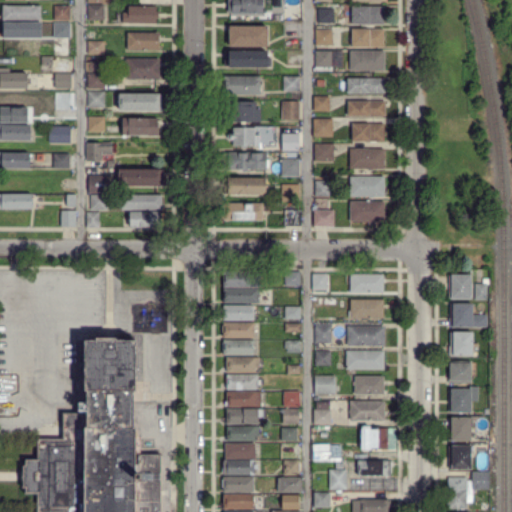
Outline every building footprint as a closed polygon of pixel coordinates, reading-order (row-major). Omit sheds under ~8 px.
[(261,0),(261,12),(228,11),(228,0),(261,0)] [(271,0),(271,7),(282,9),(283,0),(271,0)] [(102,19),(87,19),(87,5),(102,5),(102,19)] [(40,21),(2,21),(2,6),(40,7),(40,21)] [(68,19),(54,19),(54,6),(68,6),(68,19)] [(154,23),(136,23),(121,23),(121,13),(128,13),(128,7),(136,7),(154,7),(154,14),(157,14),(157,18),(154,18),(154,23)] [(352,24),(352,7),(383,7),(383,24),(352,24)] [(300,17),(287,17),(287,8),(300,9),(300,17)] [(333,23),(318,22),(318,8),(334,9),(333,23)] [(69,36),(53,36),(53,22),(69,23),(69,36)] [(37,41),(32,41),(32,37),(2,37),(2,24),(39,24),(39,37),(37,37),(37,41)] [(267,47),(229,46),(229,26),(267,26),(267,47)] [(315,44),(316,30),(331,30),(331,44),(315,44)] [(351,46),(351,30),(383,30),(383,46),(351,46)] [(157,49),(136,49),(126,49),(127,34),(136,34),(155,34),(155,32),(157,32),(157,49)] [(102,54),(87,54),(87,40),(102,40),(102,54)] [(225,67),(224,51),(266,51),(266,58),(270,58),(270,67),(225,67)] [(383,71),(350,70),(350,51),(384,51),(383,71)] [(300,65),(287,65),(287,52),(300,52),(300,65)] [(331,67),(316,67),(316,52),(331,53),(331,67)] [(40,64),(40,55),(52,55),(52,65),(40,64)] [(158,78),(135,78),(126,78),(126,69),(123,69),(123,66),(125,66),(125,59),(136,59),(158,59),(158,78)] [(97,70),(89,70),(90,62),(97,62),(97,70)] [(54,87),(54,72),(70,72),(70,87),(54,87)] [(0,88),(0,74),(26,74),(26,78),(30,78),(30,83),(26,83),(26,88),(0,88)] [(88,88),(88,74),(104,74),(104,88),(88,88)] [(259,94),(224,94),(224,77),(259,77),(259,94)] [(297,90),(283,90),(283,78),(297,78),(297,90)] [(384,93),(347,93),(347,78),(384,78),(384,93)] [(103,106),(88,106),(88,93),(103,92),(103,106)] [(55,107),(55,94),(69,93),(69,106),(55,107)] [(135,110),(118,110),(118,94),(135,94),(163,94),(162,110),(135,110)] [(313,111),(313,97),(329,97),(329,110),(313,111)] [(384,116),(348,116),(347,101),(384,101),(384,116)] [(259,122),(223,122),(224,102),(255,102),(255,109),(259,109),(259,122)] [(299,118),(286,118),(286,102),(299,102),(299,118)] [(26,122),(0,121),(0,108),(26,108),(26,122)] [(103,131),(88,131),(88,117),(103,117),(103,131)] [(135,134),(122,134),(122,119),(135,119),(157,119),(157,134),(135,134)] [(313,136),(313,119),(332,119),(332,136),(313,136)] [(383,140),(351,140),(352,123),(383,124),(383,140)] [(69,142),(48,142),(48,125),(69,125),(69,142)] [(29,140),(0,139),(0,126),(29,126),(29,140)] [(232,145),(232,140),(227,140),(227,135),(232,135),(233,128),(254,128),(254,135),(258,136),(258,143),(261,143),(261,145),(232,145)] [(297,146),(284,146),(284,135),(297,135),(297,146)] [(100,160),(86,160),(86,143),(110,143),(110,154),(100,154),(100,160)] [(332,160),(315,160),(315,145),(332,144),(332,160)] [(349,168),(349,149),(382,149),(382,168),(349,168)] [(67,167),(52,167),(53,153),(68,154),(67,167)] [(224,169),(224,160),(221,160),(221,154),(224,154),(224,153),(266,153),(266,160),(268,160),(268,169),(224,169)] [(28,168),(0,167),(0,155),(28,155),(28,168)] [(297,175),(281,175),(281,159),(297,160),(297,175)] [(134,184),(118,184),(119,169),(135,169),(158,169),(158,171),(164,171),(164,174),(165,174),(165,177),(163,177),(163,184),(134,184)] [(90,176),(108,176),(107,193),(90,193),(90,176)] [(372,198),(368,198),(368,196),(350,196),(350,177),(383,178),(383,196),(372,196),(372,198)] [(70,192),(58,192),(58,190),(55,190),(55,182),(58,182),(58,178),(70,178),(70,192)] [(224,192),(224,185),(221,185),(221,182),(225,182),(225,178),(264,178),(264,192),(224,192)] [(328,196),(315,196),(315,181),(328,181),(328,196)] [(281,201),(281,184),(299,184),(299,201),(281,201)] [(0,207),(0,194),(30,194),(30,207),(0,207)] [(74,205),(66,205),(66,195),(74,195),(74,205)] [(91,209),(91,196),(106,195),(106,209),(91,209)] [(161,210),(134,210),(121,210),(121,196),(134,196),(161,196),(161,210)] [(373,224),(370,223),(370,221),(350,221),(350,202),(383,202),(383,221),(373,221),(373,224)] [(261,221),(223,221),(223,218),(221,218),(221,206),(223,206),(223,204),(262,204),(262,211),(264,211),(264,215),(261,215),(261,221)] [(300,226),(285,226),(285,210),(300,210),(300,226)] [(327,227),(315,226),(315,210),(328,210),(327,227)] [(74,226),(61,226),(62,212),(74,212),(74,226)] [(98,227),(87,227),(87,213),(98,213),(98,227)] [(162,227),(134,227),(130,227),(130,213),(134,213),(162,213),(162,227)] [(300,289),(287,289),(287,272),(300,272),(300,289)] [(223,286),(223,273),(257,273),(257,286),(223,286)] [(326,289),(313,289),(313,274),(325,274),(326,289)] [(350,292),(350,275),(382,275),(382,292),(350,292)] [(470,298),(449,298),(448,276),(470,276),(470,298)] [(485,299),(475,299),(475,284),(485,284),(485,299)] [(257,303),(223,302),(223,298),(221,298),(221,291),(223,291),(223,290),(257,290),(257,303)] [(349,317),(350,316),(348,316),(348,311),(350,311),(350,300),(382,300),(382,317),(349,317)] [(448,327),(448,318),(450,318),(450,304),(471,304),(471,315),(485,315),(485,327),(448,327)] [(252,321),(223,321),(223,306),(252,306),(252,321)] [(285,319),(284,308),(299,307),(299,318),(285,319)] [(223,338),(223,333),(221,333),(221,326),(223,326),(223,323),(252,323),(252,338),(223,338)] [(383,345),(347,344),(347,326),(383,326),(383,345)] [(329,342),(315,342),(315,328),(329,328),(329,342)] [(471,355),(448,355),(448,346),(450,346),(450,333),(472,333),(472,344),(477,344),(477,347),(476,347),(476,350),(471,350),(471,355)] [(36,511),(36,492),(25,492),(25,487),(22,487),(22,466),(24,466),(24,460),(36,460),(37,439),(63,439),(63,413),(86,413),(86,391),(84,391),(84,340),(133,340),(134,340),(134,391),(133,391),(132,391),(132,428),(134,428),(134,455),(159,455),(159,511),(36,511)] [(253,355),(223,354),(223,349),(222,349),(222,343),(223,343),(223,341),(253,341),(253,355)] [(298,351),(286,351),(286,348),(284,348),(284,342),(287,342),(287,341),(298,341),(298,351)] [(330,365),(315,364),(315,351),(329,352),(330,365)] [(383,369),(346,369),(346,351),(383,351),(383,369)] [(254,371),(226,371),(226,366),(225,366),(225,360),(227,360),(227,358),(258,358),(258,367),(254,367),(254,371)] [(470,383),(448,383),(448,363),(473,363),(473,377),(470,377),(470,383)] [(227,390),(227,382),(225,382),(225,377),(226,377),(227,375),(257,375),(256,380),(259,380),(259,384),(256,384),(256,390),(227,390)] [(333,394),(314,393),(314,376),(333,376),(333,394)] [(354,394),(354,392),(353,392),(353,386),(352,386),(352,383),(355,383),(355,376),(383,376),(383,394),(354,394)] [(469,412),(448,411),(448,389),(469,389),(469,387),(476,387),(476,400),(474,400),(474,402),(469,402),(469,412)] [(225,406),(225,402),(227,402),(227,392),(260,392),(260,394),(261,394),(261,399),(260,399),(260,403),(261,403),(261,406),(225,406)] [(299,406),(283,406),(283,392),(299,392),(299,406)] [(350,420),(350,402),(384,402),(384,420),(350,420)] [(226,423),(226,409),(263,409),(263,417),(256,417),(256,423),(226,423)] [(298,422),(283,422),(283,410),(297,410),(298,422)] [(330,424),(314,424),(314,410),(330,410),(330,424)] [(448,440),(449,418),(469,418),(469,440),(448,440)] [(254,441),(227,440),(227,427),(259,427),(259,435),(254,435),(254,441)] [(295,439),(281,439),(281,427),(295,428),(295,439)] [(386,448),(359,448),(359,428),(385,428),(385,437),(386,437),(386,448)] [(224,458),(225,444),(255,444),(255,458),(224,458)] [(313,458),(313,445),(328,445),(328,458),(313,458)] [(469,468),(448,468),(448,446),(469,446),(469,468)] [(223,474),(223,473),(222,473),(222,466),(220,466),(220,461),(224,461),(224,460),(247,460),(247,474),(223,474)] [(298,470),(285,470),(285,460),(297,460),(298,470)] [(389,475),(357,475),(357,461),(389,461),(389,462),(391,462),(391,466),(389,466),(389,475)] [(346,487),(328,487),(328,468),(346,468),(346,487)] [(488,488),(472,488),(472,472),(488,472),(488,488)] [(223,492),(223,477),(252,477),(252,492),(223,492)] [(300,492),(278,491),(278,478),(300,478),(300,492)] [(465,508),(448,508),(448,478),(465,478),(465,508)] [(314,507),(314,493),(328,493),(328,507),(314,507)] [(223,508),(223,507),(222,507),(222,496),(223,496),(223,495),(252,495),(252,508),(223,508)] [(298,508),(283,508),(283,495),(297,495),(298,508)] [(360,511),(360,500),(386,500),(386,501),(389,501),(389,507),(388,507),(388,511),(360,511)]
